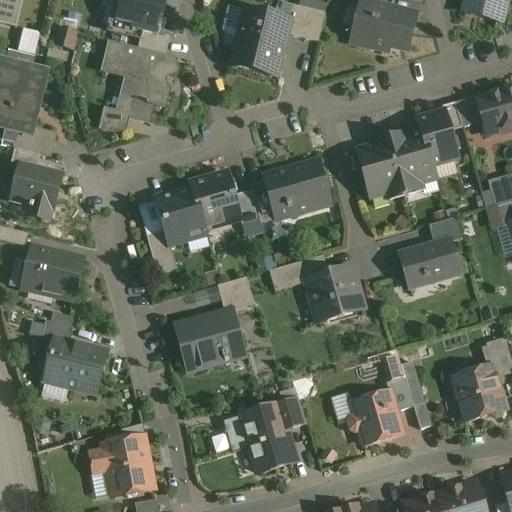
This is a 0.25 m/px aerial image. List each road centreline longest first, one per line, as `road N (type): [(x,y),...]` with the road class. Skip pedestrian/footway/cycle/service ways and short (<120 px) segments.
road 1 (residential): [(226,134),(132,160),(104,195),(164,417)]
road 2 (residential): [(511,447),(427,458),(214,511)]
road 3 (residential): [(326,107),(361,245)]
road 4 (residential): [(226,134),(189,0)]
road 5 (residential): [(449,70),(326,107)]
